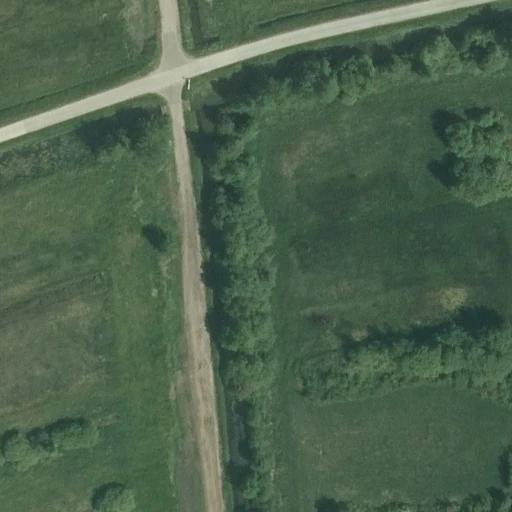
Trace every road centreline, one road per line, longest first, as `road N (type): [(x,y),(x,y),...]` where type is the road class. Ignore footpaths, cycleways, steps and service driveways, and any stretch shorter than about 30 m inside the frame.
road 1 (track): [(218,511),(164,0)]
road 2 (unclassified): [(464,0),(292,36),(172,76)]
road 3 (unclassified): [(0,135),(172,76)]
